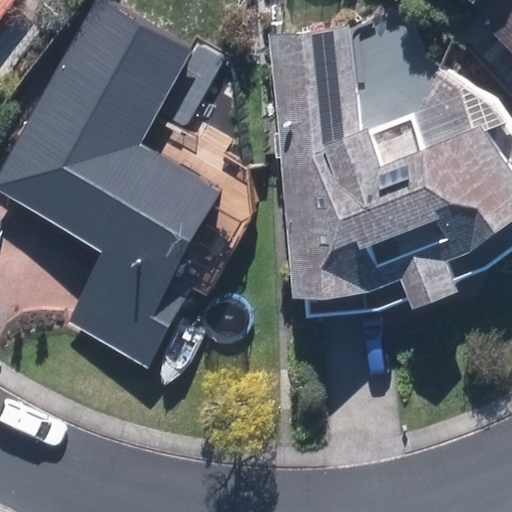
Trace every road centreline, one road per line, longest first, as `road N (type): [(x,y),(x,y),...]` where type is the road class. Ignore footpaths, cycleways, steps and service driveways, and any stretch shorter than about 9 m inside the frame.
road 1 (residential): [(0,447),(38,469),(133,501),(212,511)]
road 2 (residential): [(321,511),(431,497),(511,469)]
